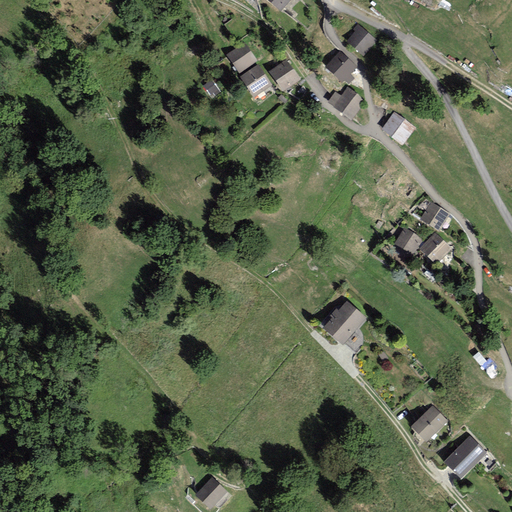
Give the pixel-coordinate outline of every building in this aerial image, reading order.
[(267,0),(281,11),(290,0),(267,0)] [(378,42),(358,24),(353,30),(356,32),(347,42),(364,57),(378,42)] [(244,43),(226,56),(240,74),(257,61),(244,43)] [(338,52),(325,68),(343,82),(345,80),(350,84),(355,78),(350,74),(356,67),(338,52)] [(287,60),(269,71),(283,91),(300,79),(287,60)] [(258,65),(239,78),(253,98),(272,85),(258,65)] [(211,81),(205,86),(214,97),(220,92),(211,81)] [(366,101),(347,87),(339,96),(335,93),(328,102),(351,120),(366,101)] [(381,130),(391,138),(405,120),(394,113),(381,130)] [(416,129),(405,120),(391,138),(402,146),(416,129)] [(431,203),(420,220),(438,232),(449,214),(431,203)] [(406,227),(394,245),(412,256),(423,239),(406,227)] [(435,233),(419,249),(436,265),(452,249),(435,233)] [(332,318),(323,328),(342,345),(366,318),(346,301),(338,311),(335,309),(329,316),(332,318)] [(433,405),(410,426),(425,443),(448,422),(433,405)] [(443,462),(460,479),(486,454),(470,437),(443,462)] [(195,495),(211,510),(227,493),(212,478),(195,495)]
